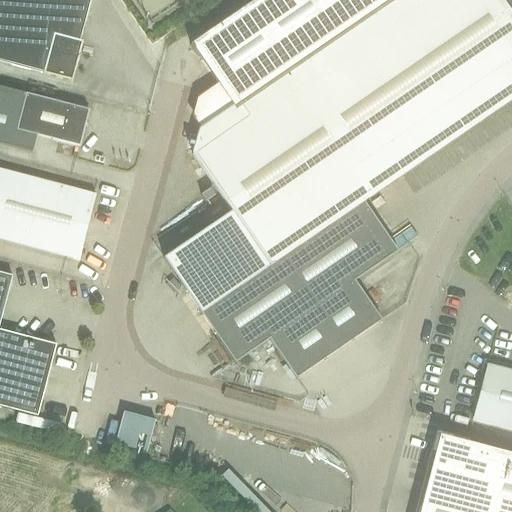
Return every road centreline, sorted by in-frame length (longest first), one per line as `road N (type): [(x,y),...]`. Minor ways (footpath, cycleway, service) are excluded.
road 1 (unclassified): [(96,375),(172,61)]
road 2 (unclassified): [(379,443),(439,251),(511,154)]
road 3 (unclassified): [(379,443),(96,375)]
